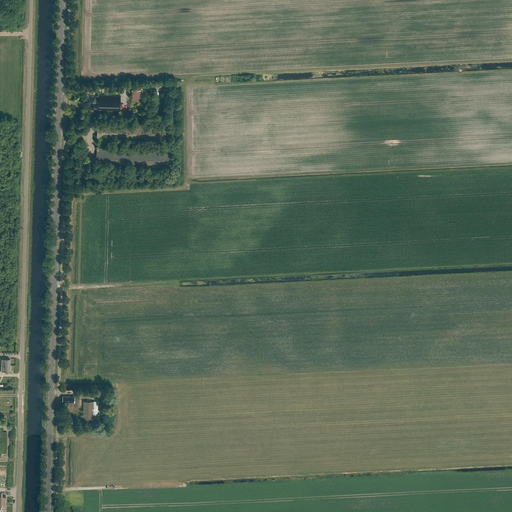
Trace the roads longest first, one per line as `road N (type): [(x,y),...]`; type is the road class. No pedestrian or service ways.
road 1 (secondary): [(47,511),(62,0)]
road 2 (unclassified): [(17,511),(31,0)]
